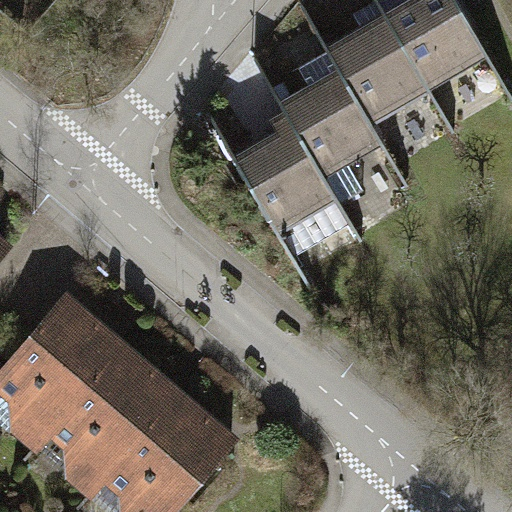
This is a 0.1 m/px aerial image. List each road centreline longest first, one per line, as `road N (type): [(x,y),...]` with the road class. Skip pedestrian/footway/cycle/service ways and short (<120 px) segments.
road 1 (residential): [(79,183),(414,466)]
road 2 (residential): [(233,0),(79,183)]
